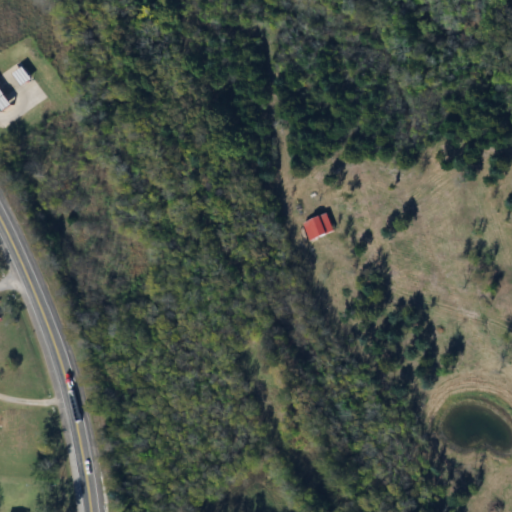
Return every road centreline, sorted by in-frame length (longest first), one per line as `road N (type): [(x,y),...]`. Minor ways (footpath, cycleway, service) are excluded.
road 1 (primary): [(89,511),(48,330)]
road 2 (primary): [(48,330),(0,217)]
